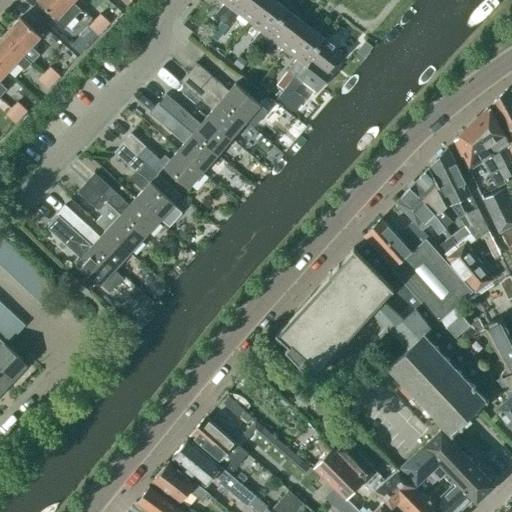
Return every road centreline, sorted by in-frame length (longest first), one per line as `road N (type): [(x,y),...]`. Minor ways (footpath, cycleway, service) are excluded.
road 1 (tertiary): [(88,511),(397,153),(511,59)]
road 2 (residential): [(23,202),(157,56),(180,0)]
road 3 (residential): [(0,432),(69,348),(47,328)]
